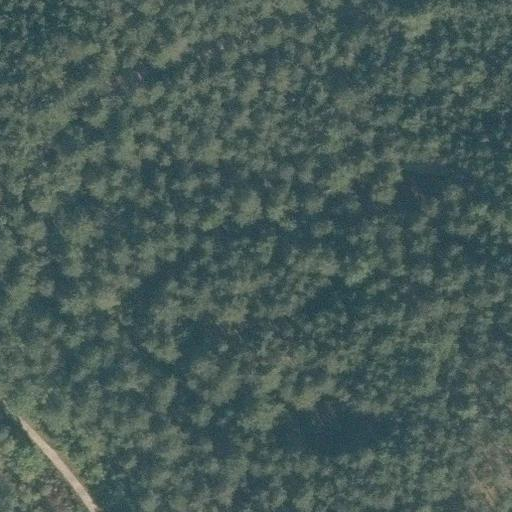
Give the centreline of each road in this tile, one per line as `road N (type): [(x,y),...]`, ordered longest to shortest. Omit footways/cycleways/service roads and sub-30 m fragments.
road 1 (track): [(305,0),(132,54),(60,105),(0,181)]
road 2 (track): [(0,400),(95,511)]
